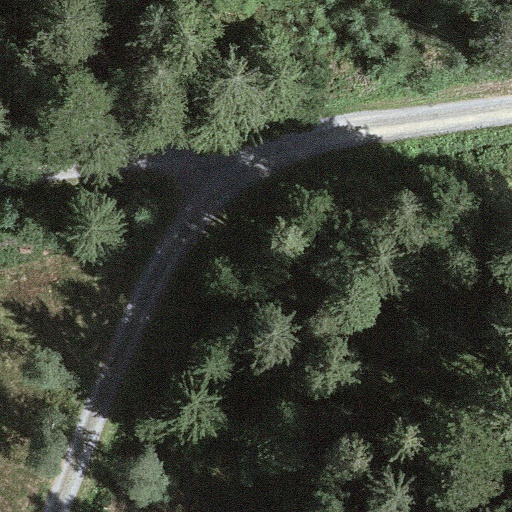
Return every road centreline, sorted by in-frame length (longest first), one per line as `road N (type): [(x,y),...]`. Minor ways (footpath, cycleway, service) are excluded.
road 1 (track): [(0,179),(149,156),(222,181),(271,149),(511,108)]
road 2 (track): [(222,181),(181,233),(122,341),(53,511)]
